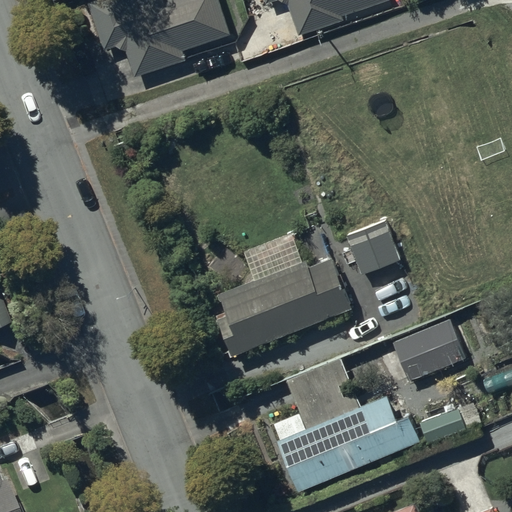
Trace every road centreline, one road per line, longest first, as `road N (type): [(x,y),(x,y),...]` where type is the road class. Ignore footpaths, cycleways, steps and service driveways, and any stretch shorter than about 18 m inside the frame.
road 1 (residential): [(0,24),(123,335)]
road 2 (residential): [(123,335),(195,511)]
road 3 (residential): [(0,384),(123,335)]
